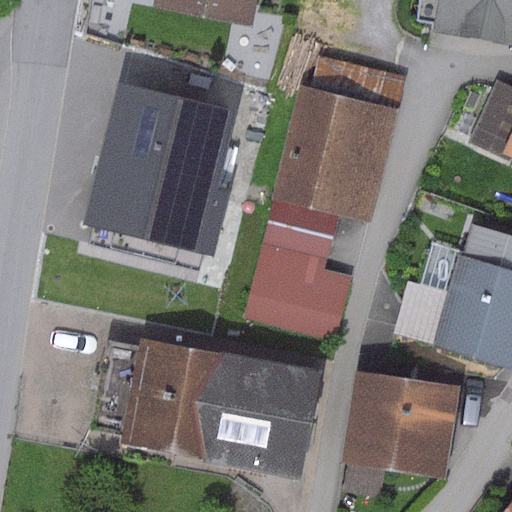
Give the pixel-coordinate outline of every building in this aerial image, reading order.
[(253,0),(148,0),(147,7),(248,27),(253,0)] [(511,0),(430,0),(425,32),(511,46),(511,0)] [(404,77),(315,55),(307,88),(295,85),(266,198),(270,199),(336,215),(365,223),(394,109),(396,110),(404,77)] [(230,113),(114,84),(79,224),(207,256),(223,194),(210,191),(230,113)] [(511,116),(496,154),(511,160),(511,116)] [(336,215),(270,199),(240,318),(334,342),(351,278),(321,270),(336,215)] [(511,238),(467,226),(458,256),(454,254),(443,292),(405,281),(389,335),(511,370),(511,238)] [(310,370),(136,338),(135,347),(104,341),(87,434),(115,439),(115,444),(291,476),(310,370)] [(454,387),(350,372),(337,462),(441,478),(454,387)] [(511,511),(511,498),(501,511),(511,511)]
